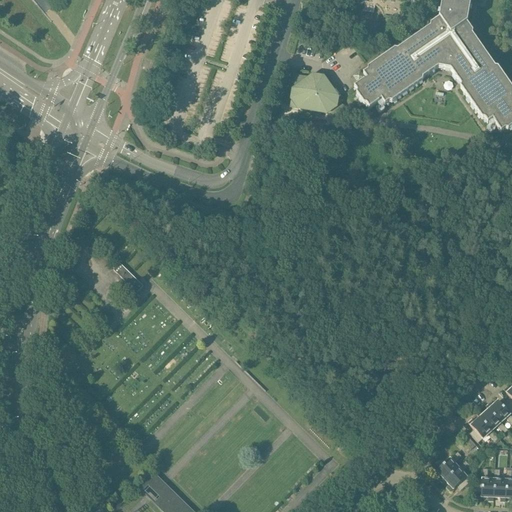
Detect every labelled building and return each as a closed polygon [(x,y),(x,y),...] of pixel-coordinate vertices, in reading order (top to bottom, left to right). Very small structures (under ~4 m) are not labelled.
[(511,0),(442,0),(438,20),(430,26),(430,29),(397,51),(394,51),(368,69),(367,72),(363,75),(366,80),(354,88),(357,93),(356,95),(363,105),(366,106),(369,110),(381,102),(385,106),(389,103),(392,104),(422,83),(423,80),(438,69),(450,71),(461,86),(460,89),(482,120),(484,120),(487,125),(492,121),(501,134),(505,131),(508,131),(511,128),(511,89),(498,69),(495,69),(472,36),(473,33),(467,25),(471,0),(511,0)] [(345,108),(323,79),(321,81),(298,79),(295,90),(294,91),(292,100),(293,101),(292,107),(298,108),(299,109),(328,113),(337,114),(345,108)] [(120,264),(113,271),(137,294),(143,287),(120,264)] [(510,416),(511,413),(511,409),(506,402),(501,406),(498,402),(492,407),(490,405),(486,409),(488,411),(501,424),(506,419),(511,426),(511,418),(510,416)] [(508,432),(501,424),(488,411),(483,415),(482,413),(478,417),(480,419),(492,432),(497,427),(504,435),(508,432)] [(492,432),(480,419),(474,423),(473,421),(469,425),(471,427),(470,427),(474,431),(469,435),(478,444),(482,440),(488,435),(495,443),(499,440),(492,432)] [(467,437),(463,441),(471,451),(476,446),(467,437)] [(445,481),(458,469),(453,464),(461,457),(457,453),(450,460),(436,472),(441,478),(439,479),(443,483),(445,481)] [(470,483),(466,479),(466,478),(461,473),(469,466),(465,462),(458,469),(445,481),(449,487),(447,488),(451,492),(453,490),(453,491),(457,487),(461,492),(470,483)] [(493,502),(493,499),(494,481),(487,481),(488,470),(483,470),(482,480),(482,481),(476,480),(475,493),(481,493),(481,498),(488,499),(488,502),(493,502)] [(495,471),(494,481),(493,499),(500,499),(500,502),(505,502),(505,500),(506,482),(499,481),(500,471),(495,471)] [(191,511),(174,495),(160,509),(162,511),(191,511)]
